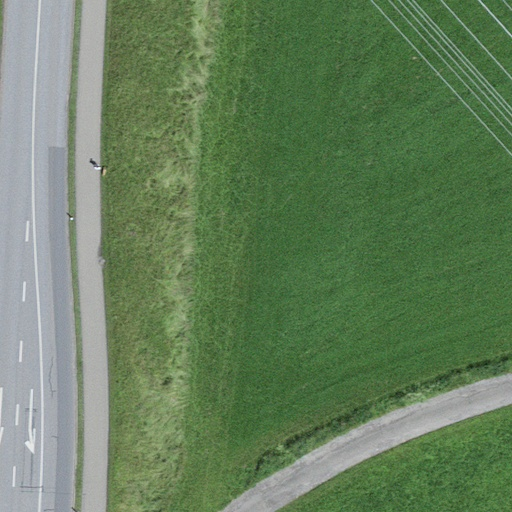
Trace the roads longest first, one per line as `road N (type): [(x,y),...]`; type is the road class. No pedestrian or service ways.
road 1 (primary): [(27,511),(38,0)]
road 2 (track): [(511,387),(396,427),(247,511)]
